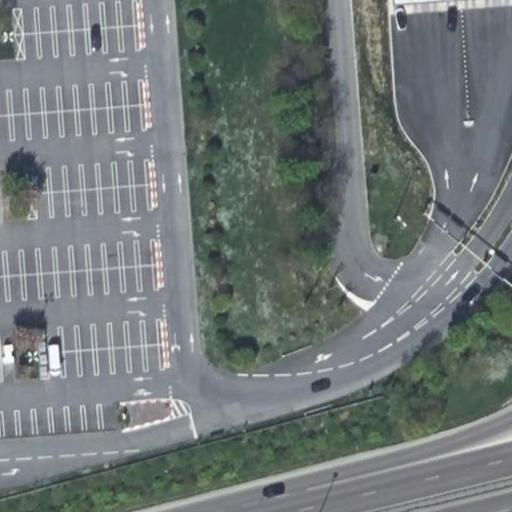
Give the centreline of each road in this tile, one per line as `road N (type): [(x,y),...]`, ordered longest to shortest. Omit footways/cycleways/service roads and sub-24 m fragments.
road 1 (trunk): [(511,410),(440,446),(229,511)]
road 2 (trunk): [(511,451),(260,511)]
